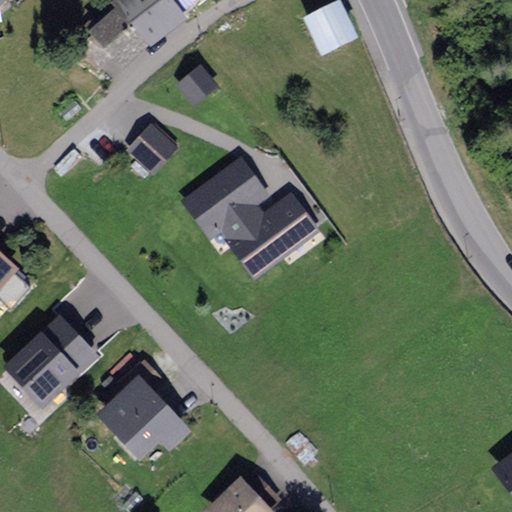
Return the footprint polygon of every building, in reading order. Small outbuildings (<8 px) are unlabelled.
[(162,0),(115,0),(107,6),(143,51),(180,22),(162,0)] [(350,38),(333,3),(302,18),(319,53),(350,38)] [(108,11),(83,34),(119,73),(143,51),(108,11)] [(200,61),(177,83),(196,103),(219,82),(200,61)] [(127,149),(152,171),(174,146),(149,125),(127,149)] [(233,244),(254,272),(313,229),(292,201),(264,222),(249,202),(261,192),(240,164),(188,203),(209,231),(221,223),(236,243),(233,244)] [(0,286),(13,271),(0,260),(0,286)] [(0,375),(37,415),(102,353),(61,310),(0,368),(0,375)] [(183,428),(135,375),(95,411),(144,464),(183,428)] [(511,450),(494,464),(511,487),(511,450)] [(269,511),(236,477),(203,509),(206,511),(269,511)]
